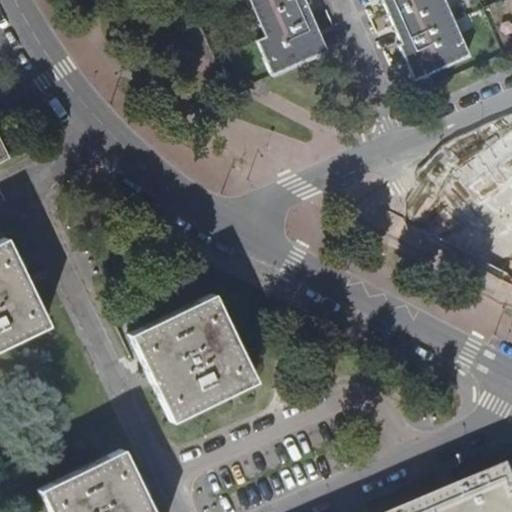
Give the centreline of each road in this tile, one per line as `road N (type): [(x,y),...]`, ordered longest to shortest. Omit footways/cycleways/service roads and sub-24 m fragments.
road 1 (residential): [(106,127),(27,185),(178,511)]
road 2 (tertiary): [(233,229),(294,269),(511,375)]
road 3 (residential): [(233,229),(511,101)]
road 4 (residential): [(295,511),(487,430),(511,392)]
road 5 (tertiary): [(106,127),(164,183),(233,229)]
road 6 (tertiary): [(14,0),(54,74),(106,127)]
